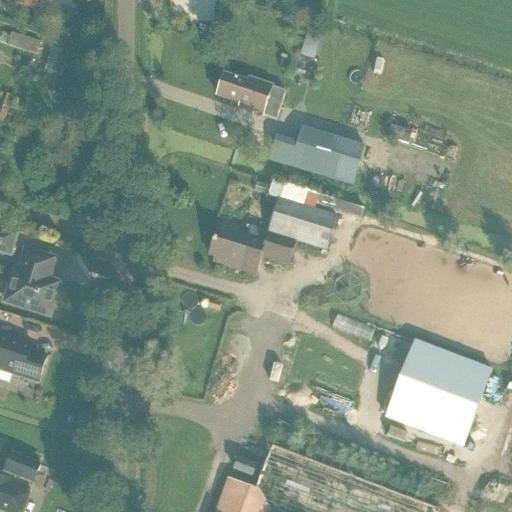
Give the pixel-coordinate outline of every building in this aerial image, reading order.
[(6,0),(22,5),(41,11),(44,0),(6,0)] [(211,0),(176,0),(176,2),(168,1),(167,13),(175,13),(175,21),(210,23),(211,0)] [(8,46),(37,56),(41,43),(12,34),(8,46)] [(311,85),(321,53),(306,49),(296,80),(311,85)] [(248,83),(224,75),(217,96),(242,104),(241,107),(277,120),(286,92),(249,79),(248,83)] [(311,173),(323,135),(293,126),(288,140),(276,137),(269,160),(311,173)] [(408,145),(412,133),(392,126),(388,139),(408,145)] [(76,141),(97,141),(97,128),(76,128),(76,141)] [(323,135),(311,173),(353,186),(365,147),(323,134),(323,135)] [(363,218),(366,209),(322,195),(319,205),(363,218)] [(326,251),(337,216),(280,198),(270,231),(262,256),(289,264),(296,241),(326,251)] [(262,256),(270,231),(252,226),(249,236),(219,226),(210,256),(216,258),(214,263),(241,271),(246,253),(258,257),(261,259),(262,256)] [(0,252),(8,255),(15,233),(0,228),(0,252)] [(52,279),(59,257),(24,246),(17,267),(14,266),(2,305),(51,320),(63,282),(52,279)] [(32,352),(34,345),(0,334),(0,372),(38,385),(48,357),(32,352)] [(464,448),(493,371),(414,341),(384,418),(464,448)] [(438,511),(449,485),(282,421),(256,490),(228,479),(216,511),(438,511)] [(3,474),(34,485),(41,465),(11,453),(3,474)] [(253,477),(257,467),(239,460),(235,470),(253,477)] [(0,511),(2,511),(23,511),(30,494),(9,486),(11,483),(0,478),(0,511)]
